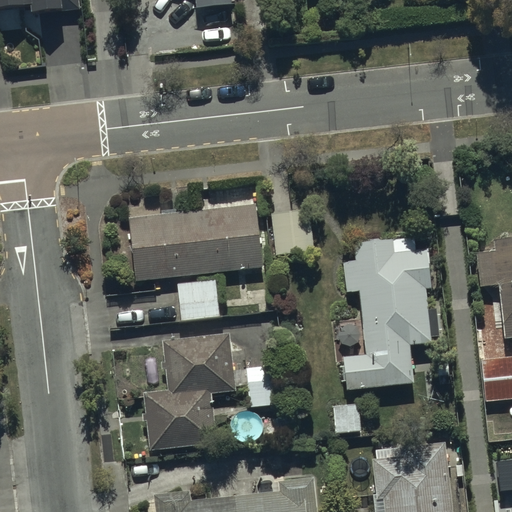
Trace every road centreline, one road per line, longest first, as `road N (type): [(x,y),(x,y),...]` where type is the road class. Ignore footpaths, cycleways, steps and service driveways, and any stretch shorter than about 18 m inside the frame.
road 1 (residential): [(20,138),(511,83)]
road 2 (residential): [(62,511),(20,138)]
